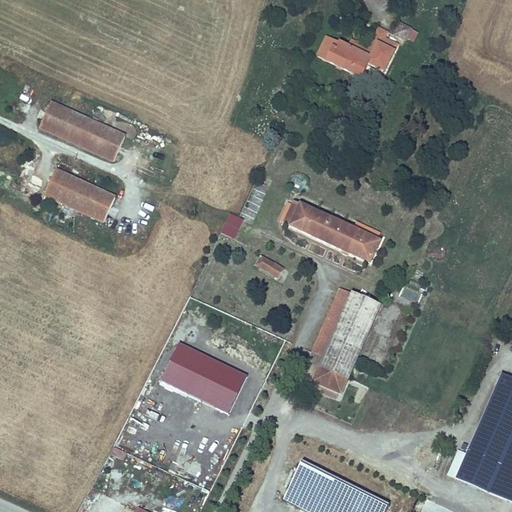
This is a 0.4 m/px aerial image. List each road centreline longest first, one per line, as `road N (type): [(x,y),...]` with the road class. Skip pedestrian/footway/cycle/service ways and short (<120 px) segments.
road 1 (unknown): [(511,353),(500,353),(468,408),(444,429),(314,425)]
road 2 (unknown): [(314,425),(482,511)]
road 3 (unknown): [(273,406),(337,265)]
